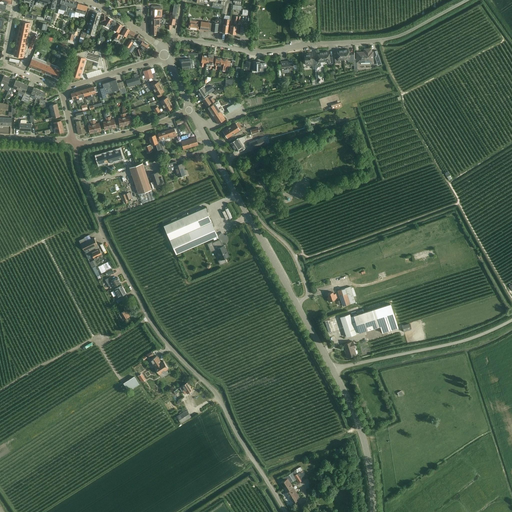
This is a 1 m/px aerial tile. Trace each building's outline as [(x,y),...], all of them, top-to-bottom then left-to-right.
[(48,0),(47,5),(47,6),(52,7),(51,10),(54,11),(56,0),(48,0)] [(66,0),(61,0),(59,8),(65,10),(64,14),(65,15),(73,17),(74,17),(75,14),(77,7),(78,3),(77,3),(66,0)] [(75,14),(74,17),(78,18),(79,17),(84,18),(85,15),(85,14),(88,6),(78,3),(77,7),(75,14)] [(161,6),(151,5),(151,16),(162,17),(162,9),(160,9),(161,6)] [(94,35),(101,13),(93,11),(88,10),(80,37),(84,38),(86,33),(94,35)] [(234,26),(230,25),(229,33),(235,34),(236,30),(237,30),(237,26),(238,24),(240,24),(240,17),(234,16),(234,23),(234,26)] [(108,17),(107,17),(103,24),(110,28),(110,29),(111,29),(113,26),(114,26),(114,27),(117,22),(108,17)] [(159,18),(151,18),(151,25),(161,26),(161,25),(163,25),(163,17),(159,17),(159,18)] [(189,23),(188,28),(198,30),(199,24),(199,21),(190,20),(190,23),(189,23)] [(39,22),(37,29),(44,31),(46,22),(41,21),(40,23),(39,22)] [(200,30),(216,32),(217,32),(218,24),(209,23),(209,22),(201,21),(200,30)] [(113,29),(119,33),(123,25),(117,22),(114,27),(113,29)] [(161,26),(151,25),(151,35),(159,35),(159,27),(161,27),(161,26)] [(127,35),(130,30),(125,27),(121,34),(126,37),(127,35)] [(127,35),(134,39),(137,34),(130,30),(127,35)] [(135,42),(140,45),(139,46),(145,50),(149,44),(143,40),(144,39),(138,34),(135,39),(136,39),(135,42)] [(99,50),(95,51),(94,53),(89,52),(89,50),(75,53),(75,55),(76,56),(71,75),(80,78),(86,58),(98,62),(97,66),(103,68),(103,69),(104,69),(99,49),(99,50)] [(348,49),(343,50),(344,60),(347,59),(347,61),(348,62),(353,62),(352,54),(349,55),(348,49)] [(359,56),(357,56),(357,59),(357,61),(357,62),(361,62),(361,64),(370,64),(370,62),(373,62),(372,52),(371,52),(371,49),(366,49),(366,52),(364,52),(359,52),(359,56)] [(340,60),(344,60),(343,50),(337,50),(337,56),(334,56),(335,63),(340,63),(340,60)] [(329,51),(323,52),(324,62),(328,61),(328,63),(329,64),(333,64),(332,56),(329,57),(329,51)] [(318,58),(314,58),(314,59),(314,66),(315,67),(315,69),(316,69),(318,67),(319,66),(321,65),(320,62),(324,62),(323,52),(317,52),(318,58)] [(309,66),(314,66),(314,59),(311,59),(310,53),(307,53),(307,54),(304,54),(305,65),(308,64),(309,66)] [(40,59),(33,56),(29,66),(31,67),(31,68),(35,70),(40,59)] [(222,58),(220,66),(220,69),(225,70),(226,67),(229,68),(230,61),(227,60),(227,59),(222,58)] [(47,62),(40,59),(35,70),(40,72),(40,71),(43,72),(47,62)] [(182,69),(193,68),(192,60),(190,61),(190,59),(181,60),(182,69)] [(288,70),(294,70),(297,70),(297,65),(293,65),(293,59),(288,59),(288,61),(280,62),(281,72),(284,72),(284,73),(288,72),(288,70)] [(266,62),(263,63),(260,62),(260,61),(253,61),(253,69),(252,69),(252,73),(257,73),(257,71),(263,71),(263,68),(266,68),(266,62)] [(54,65),(47,62),(43,72),(45,73),(45,74),(49,76),(54,65)] [(61,68),(54,65),(49,76),(54,77),(57,78),(57,77),(58,75),(61,68)] [(151,78),(152,79),(156,78),(155,73),(152,73),(151,69),(143,71),(146,80),(151,78)] [(128,87),(140,83),(137,74),(134,75),(135,78),(126,80),(128,87)] [(8,90),(10,85),(12,81),(9,80),(10,78),(4,75),(1,82),(4,84),(2,89),(8,91),(8,90)] [(112,92),(125,88),(123,81),(117,83),(116,79),(109,81),(112,92)] [(19,90),(22,83),(16,80),(15,82),(12,81),(10,85),(8,90),(7,94),(10,96),(13,88),(19,90)] [(104,87),(100,88),(103,98),(107,97),(106,94),(112,92),(109,81),(102,84),(104,87)] [(150,84),(154,91),(161,86),(158,82),(155,83),(154,81),(150,84)] [(19,90),(18,92),(24,94),(24,93),(25,92),(28,85),(22,83),(19,90)] [(161,86),(154,91),(158,98),(162,95),(161,93),(164,91),(161,86)] [(205,89),(203,86),(196,91),(201,98),(214,90),(211,86),(205,89)] [(30,96),(30,97),(35,99),(36,97),(39,90),(33,87),(30,95),(30,96)] [(88,88),(82,90),(84,96),(86,95),(88,100),(89,100),(91,99),(90,94),(88,88)] [(39,90),(36,97),(40,99),(39,102),(40,103),(44,100),(43,100),(46,93),(39,90)] [(211,98),(209,95),(202,100),(206,106),(214,101),(212,97),(211,98)] [(163,106),(170,102),(167,97),(160,101),(163,106)] [(207,108),(216,120),(218,124),(225,119),(217,106),(220,105),(218,101),(215,103),(207,108)] [(230,112),(241,106),(238,101),(228,107),(230,112)] [(173,107),(170,102),(163,106),(166,112),(173,107)] [(125,113),(123,114),(125,125),(131,124),(129,116),(126,116),(125,113)] [(110,116),(108,117),(110,129),(116,127),(114,119),(111,120),(110,116)] [(0,125),(11,126),(11,118),(0,117),(0,125)] [(31,131),(31,123),(27,123),(27,121),(26,120),(21,120),(20,121),(20,123),(19,131),(31,131)] [(95,120),(93,121),(95,132),(101,131),(99,123),(96,124),(95,120)] [(77,126),(76,126),(78,134),(86,133),(83,122),(80,122),(80,121),(76,122),(77,126)] [(227,138),(240,130),(235,123),(223,131),(227,138)] [(170,138),(177,136),(174,128),(158,134),(156,134),(158,141),(168,137),(168,138),(169,138),(170,138)] [(159,147),(160,146),(159,141),(157,141),(155,135),(149,137),(151,145),(155,144),(157,147),(158,150),(160,149),(159,147)] [(182,141),(184,148),(198,144),(195,137),(182,141)] [(230,143),(235,151),(238,149),(240,151),(246,148),(240,137),(230,143)] [(265,144),(263,137),(249,142),(252,149),(265,144)] [(120,149),(97,156),(99,164),(109,161),(109,163),(123,159),(120,149)] [(175,169),(178,177),(185,174),(182,163),(177,165),(176,161),(167,164),(169,171),(175,169)] [(138,194),(139,194),(151,190),(142,163),(129,167),(138,194)] [(151,174),(155,185),(160,183),(157,172),(151,174)] [(117,185),(109,188),(113,199),(121,196),(117,185)] [(154,199),(153,196),(151,190),(139,194),(142,203),(154,199)] [(163,226),(176,254),(218,236),(205,208),(163,226)] [(85,238),(79,240),(81,244),(84,250),(97,244),(94,238),(87,241),(85,238)] [(212,242),(207,244),(209,247),(213,246),(215,250),(216,249),(220,260),(218,261),(220,265),(227,262),(225,258),(229,256),(227,251),(226,251),(223,246),(222,246),(221,243),(219,239),(212,242)] [(97,244),(84,250),(86,255),(88,259),(93,256),(94,258),(102,254),(99,248),(97,244)] [(103,264),(98,267),(101,273),(106,271),(103,264)] [(109,277),(105,279),(107,283),(109,287),(110,288),(121,283),(118,277),(111,281),(109,277)] [(115,289),(113,290),(115,293),(116,295),(118,298),(119,297),(126,293),(122,285),(115,289)] [(343,306),(350,304),(344,288),(338,290),(343,306)] [(335,298),(337,298),(335,294),(333,294),(333,292),(327,294),(328,297),(327,298),(328,302),(335,299),(335,298)] [(390,304),(385,306),(350,317),(350,314),(340,317),(346,337),(380,326),(382,333),(398,328),(390,304)] [(122,320),(130,316),(126,310),(118,314),(122,320)] [(355,347),(354,344),(353,341),(344,344),(347,352),(345,352),(347,357),(356,355),(353,348),(355,347)] [(163,361),(161,362),(156,356),(154,357),(151,359),(150,360),(155,366),(154,367),(159,374),(162,372),(164,376),(168,373),(166,370),(168,368),(163,361)] [(130,380),(127,381),(132,389),(136,387),(131,379),(130,380)] [(187,393),(192,390),(187,383),(180,387),(182,391),(183,391),(185,394),(187,393)] [(181,423),(191,417),(187,410),(177,417),(181,423)] [(297,473),(294,475),(297,481),(295,482),(296,484),(302,481),(305,479),(300,471),(297,473)] [(293,503),(300,499),(287,478),(280,483),(293,503)]
